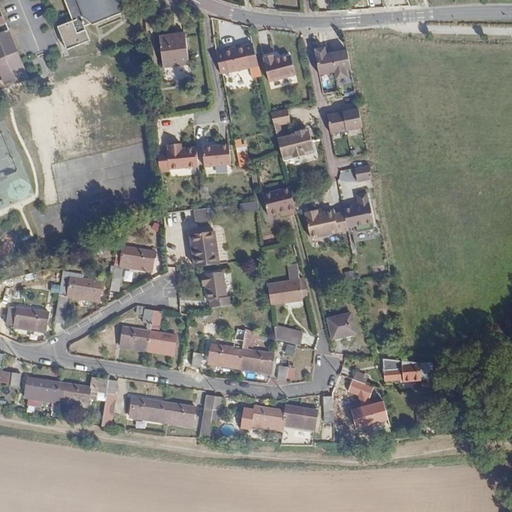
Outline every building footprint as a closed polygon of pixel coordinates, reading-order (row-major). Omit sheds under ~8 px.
[(125,1),(124,0),(66,0),(75,21),(58,27),(67,50),(90,41),(84,27),(91,24),(93,25),(123,13),(125,1)] [(0,9),(0,58),(17,51),(0,9)] [(185,34),(159,37),(163,67),(189,63),(185,34)] [(221,74),(250,67),(246,47),(223,51),(224,52),(216,53),(221,74)] [(335,72),(331,54),(329,54),(327,47),(314,50),(319,75),(335,72)] [(335,72),(336,79),(347,77),(346,70),(351,69),(347,50),(331,54),(335,72)] [(27,78),(17,51),(0,58),(0,73),(5,87),(27,78)] [(296,75),(291,56),(275,60),(273,55),(264,58),(265,62),(264,63),(269,82),(296,75)] [(287,109),(271,113),(283,161),(315,153),(311,140),(308,141),(306,130),(296,132),(297,135),(283,138),(279,125),(290,122),(287,109)] [(331,134),(362,128),(359,109),(327,116),(331,134)] [(240,168),(249,164),(247,155),(246,146),(241,148),(240,139),(235,140),(240,168)] [(158,151),(160,173),(170,172),(169,169),(198,167),(197,148),(181,149),(181,144),(174,144),(168,145),(169,150),(158,151)] [(231,165),(229,145),(203,147),(205,167),(231,165)] [(355,168),(357,182),(372,179),(369,165),(355,168)] [(288,214),(296,212),(290,188),(263,194),(268,216),(280,213),(287,211),(288,214)] [(352,208),(344,209),(345,212),(348,228),(357,226),(358,233),(374,230),(373,223),(374,223),(370,204),(367,193),(358,195),(359,203),(357,204),(358,207),(352,208)] [(211,208),(198,210),(200,223),(213,221),(211,208)] [(348,228),(345,212),(334,214),(334,210),(318,214),(317,210),(305,212),(310,238),(348,230),(348,228)] [(191,235),(195,267),(219,264),(215,232),(191,235)] [(155,254),(125,249),(122,267),(152,272),(155,254)] [(258,257),(250,258),(252,266),(259,265),(258,257)] [(114,268),(111,290),(119,292),(122,270),(114,268)] [(83,274),(63,271),(55,322),(64,324),(68,297),(99,302),(100,292),(97,292),(99,283),(83,281),(83,274)] [(211,308),(229,305),(228,297),(226,297),(222,272),(204,274),(205,276),(202,276),(203,286),(206,285),(208,300),(210,300),(211,308)] [(304,278),(268,282),(271,304),(286,303),(286,299),(304,298),(309,298),(304,278)] [(50,313),(8,306),(5,323),(16,324),(15,327),(47,332),(50,313)] [(151,328),(154,310),(145,309),(145,308),(137,306),(136,313),(144,315),(143,323),(147,323),(146,327),(149,328),(148,331),(124,327),(123,332),(120,346),(147,351),(150,332),(151,328)] [(162,312),(154,310),(151,328),(159,330),(162,312)] [(355,333),(351,314),(328,319),(333,339),(355,333)] [(277,340),(300,346),(305,334),(275,325),(277,340)] [(253,347),(255,330),(237,329),(236,346),(253,347)] [(150,332),(147,351),(174,355),(177,336),(150,332)] [(239,369),(242,349),(211,344),(208,364),(239,369)] [(274,354),(242,349),(239,369),(271,373),(274,354)] [(200,367),(202,354),(194,353),(191,366),(200,367)] [(420,362),(383,359),(385,381),(403,380),(403,381),(411,380),(411,388),(419,387),(418,380),(421,380),(420,362)] [(420,362),(421,380),(434,379),(433,361),(420,362)] [(278,380),(286,381),(288,367),(280,366),(278,380)] [(368,376),(356,371),(352,379),(365,384),(368,376)] [(19,388),(21,374),(12,373),(10,386),(19,388)] [(90,387),(59,383),(58,390),(64,391),(62,403),(87,407),(89,399),(97,400),(99,388),(109,389),(111,380),(92,377),(90,387)] [(58,390),(59,383),(28,378),(25,398),(62,403),(64,391),(58,390)] [(117,395),(119,381),(111,380),(109,389),(109,394),(117,395)] [(99,388),(97,400),(108,401),(109,394),(109,389),(99,388)] [(116,405),(117,395),(109,394),(108,401),(107,404),(116,405)] [(200,438),(208,439),(211,423),(215,396),(207,395),(200,438)] [(219,424),(224,398),(215,396),(211,423),(219,424)] [(336,397),(328,397),(329,411),(337,410),(336,397)] [(162,412),(164,402),(133,398),(130,417),(168,423),(170,413),(162,412)] [(196,407),(164,402),(162,412),(170,413),(168,423),(193,427),(196,407)] [(107,404),(104,426),(112,428),(116,405),(107,404)] [(315,410),(286,405),(285,411),(284,425),(315,430),(316,421),(313,421),(315,410)] [(251,426),(283,431),(284,425),(285,411),(254,406),(254,410),(244,408),(241,428),(251,429),(251,426)]
